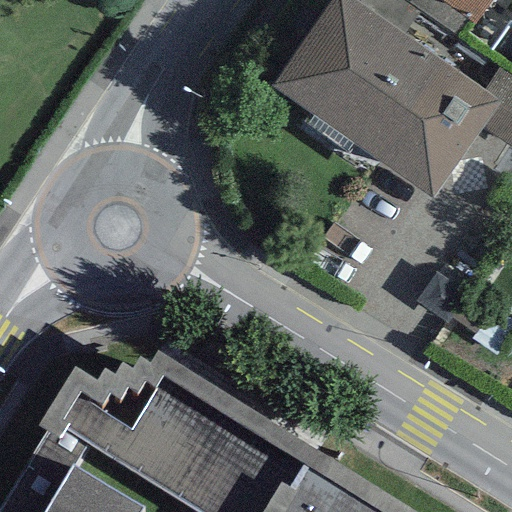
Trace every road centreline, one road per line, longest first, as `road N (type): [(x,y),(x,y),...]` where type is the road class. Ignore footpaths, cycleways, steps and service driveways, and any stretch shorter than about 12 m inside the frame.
road 1 (tertiary): [(511,471),(116,227)]
road 2 (residential): [(116,227),(137,115),(211,0)]
road 3 (residential): [(0,320),(32,284),(116,227)]
